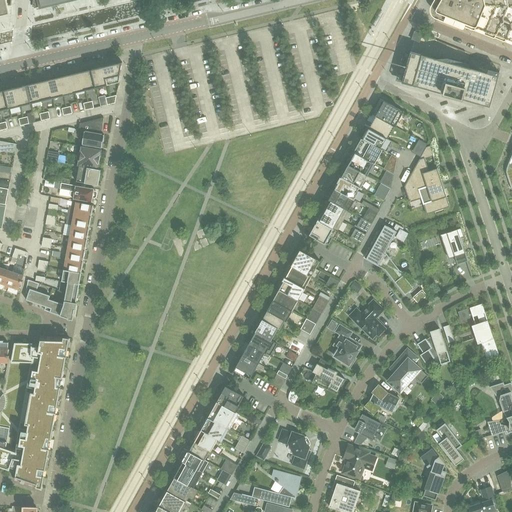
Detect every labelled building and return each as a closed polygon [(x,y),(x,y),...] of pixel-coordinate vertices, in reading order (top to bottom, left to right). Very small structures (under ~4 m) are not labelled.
[(511,0),(441,0),(441,1),(440,1),(440,2),(441,2),(439,7),(438,7),(437,7),(437,8),(437,9),(437,10),(438,11),(461,20),(462,20),(463,20),(473,24),(473,25),(474,25),(511,40),(511,0)] [(426,36),(415,32),(411,39),(419,42),(421,37),(425,39),(426,36)] [(485,106),(497,64),(473,55),(470,68),(469,68),(412,52),(411,51),(411,53),(408,63),(407,64),(406,70),(406,69),(405,71),(406,71),(403,81),(402,82),(404,83),(414,85),(414,86),(416,86),(443,94),(445,95),(445,94),(461,99),(462,100),(462,99),(485,106)] [(122,62),(103,67),(106,79),(120,75),(122,62)] [(103,67),(92,69),(97,88),(108,85),(106,79),(103,67)] [(85,91),(97,88),(92,69),(81,72),(85,91)] [(75,93),(85,91),(81,72),(70,75),(75,93)] [(75,93),(70,75),(59,77),(64,96),(75,93)] [(52,98),(64,96),(59,77),(48,80),(52,98)] [(48,80),(37,83),(41,101),(52,98),(48,80)] [(31,104),(41,101),(37,83),(26,85),(31,104)] [(31,104),(26,85),(16,88),(20,106),(31,104)] [(9,109),(20,106),(16,88),(5,90),(9,109)] [(0,111),(9,109),(5,90),(0,91),(0,111)] [(384,101),(375,116),(395,127),(403,111),(384,101)] [(27,117),(23,118),(25,125),(35,122),(33,115),(27,117)] [(375,116),(369,128),(388,139),(395,127),(375,116)] [(98,130),(101,131),(104,118),(80,123),(78,135),(84,136),(82,144),(102,147),(104,135),(98,133),(98,130)] [(399,145),(388,139),(369,128),(367,131),(366,130),(362,137),(363,137),(363,139),(383,150),(387,152),(390,145),(397,149),(399,145)] [(411,135),(409,140),(416,144),(419,139),(411,135)] [(355,153),(374,163),(375,164),(383,150),(363,139),(362,139),(361,138),(354,151),(355,152),(355,153)] [(419,139),(416,144),(425,149),(426,147),(427,144),(419,139)] [(0,140),(0,152),(4,151),(14,153),(15,144),(0,140)] [(82,146),(80,159),(78,166),(79,166),(98,169),(102,150),(82,146)] [(48,151),(47,160),(58,162),(59,153),(48,151)] [(348,165),(368,176),(374,163),(355,153),(348,165)] [(387,163),(395,168),(397,158),(391,155),(387,163)] [(419,160),(411,174),(417,192),(407,195),(409,202),(421,199),(426,214),(450,207),(437,168),(429,171),(425,158),(419,160)] [(341,177),(361,188),(368,176),(348,165),(341,177)] [(101,170),(98,169),(79,166),(76,182),(98,185),(101,170)] [(384,174),(393,179),(394,174),(386,170),(384,174)] [(361,188),(341,177),(340,177),(339,179),(340,180),(335,189),(354,199),(361,188)] [(56,182),(54,188),(60,189),(59,194),(72,197),(74,197),(73,199),(92,202),(93,198),(95,198),(96,197),(97,193),(96,191),(94,191),(94,189),(61,183),(56,182)] [(355,200),(354,199),(335,189),(329,200),(349,211),(355,200)] [(374,195),(380,199),(384,193),(378,189),(374,195)] [(343,221),(349,211),(329,200),(323,210),(343,221)] [(68,212),(74,213),(92,217),(94,205),(76,202),(72,201),(71,205),(69,205),(68,212)] [(323,210),(318,220),(334,228),(338,231),(343,221),(323,210)] [(92,217),(74,213),(68,212),(66,224),(72,225),(90,228),(92,217)] [(372,223),(363,218),(361,218),(356,227),(367,232),(372,223)] [(334,228),(318,220),(309,235),(325,244),(334,228)] [(366,259),(378,266),(385,270),(405,295),(414,288),(388,256),(385,252),(397,231),(398,232),(396,237),(404,242),(408,233),(406,232),(407,230),(397,224),(394,230),(385,225),(366,259)] [(90,228),(72,225),(70,236),(88,239),(90,228)] [(461,228),(460,228),(455,230),(441,235),(446,251),(447,251),(449,258),(455,256),(457,264),(466,261),(467,261),(463,251),(461,251),(461,246),(463,246),(460,237),(463,237),(463,236),(461,228)] [(355,229),(351,238),(361,243),(366,234),(355,229)] [(86,250),(88,239),(70,236),(68,247),(86,250)] [(84,262),(86,250),(68,247),(66,258),(84,262)] [(293,264),(292,266),(311,276),(316,279),(321,271),(316,268),(320,261),(300,249),(292,263),(293,264)] [(64,270),(81,273),(84,262),(66,258),(64,270)] [(305,288),(311,276),(292,266),(286,277),(305,288)] [(12,271),(1,268),(0,271),(0,288),(3,290),(4,289),(6,289),(7,289),(6,289),(12,271)] [(68,282),(79,284),(81,273),(64,270),(62,281),(68,282)] [(19,288),(21,288),(22,283),(23,281),(22,281),(23,275),(12,271),(6,289),(7,289),(6,289),(8,290),(8,291),(17,294),(19,288)] [(284,281),(279,289),(298,300),(305,288),(286,277),(285,277),(284,277),(285,277),(283,281),(284,281)] [(46,307),(44,310),(51,312),(55,301),(49,299),(50,296),(37,291),(39,283),(28,279),(26,293),(28,294),(26,300),(46,307)] [(354,281),(350,288),(358,293),(362,287),(354,281)] [(79,289),(79,284),(68,282),(65,301),(76,303),(79,289)] [(279,289),(273,300),(292,311),(298,300),(279,289)] [(319,295),(328,301),(330,297),(321,292),(319,295)] [(417,293),(413,297),(418,303),(422,300),(417,293)] [(284,320),(285,320),(287,321),(292,311),(273,300),(267,310),(284,320)] [(76,303),(65,301),(64,304),(55,301),(51,312),(73,320),(76,303)] [(357,309),(350,316),(354,320),(372,338),(377,334),(378,336),(385,328),(375,318),(382,311),(372,301),(361,313),(357,309)] [(499,355),(482,304),(470,308),(473,317),(477,315),(480,323),(472,325),(478,344),(481,343),(487,359),(499,355)] [(322,313),(313,308),(312,308),(306,319),(316,324),(322,313)] [(285,320),(284,320),(267,310),(262,319),(278,328),(280,329),(285,320)] [(271,340),(278,328),(262,319),(256,331),(271,340)] [(306,319),(301,329),(310,334),(316,324),(306,319)] [(333,332),(338,323),(332,319),(327,328),(333,332)] [(334,346),(338,348),(339,349),(334,356),(344,362),(342,363),(350,368),(355,359),(353,358),(358,351),(356,349),(359,344),(348,338),(352,332),(340,325),(336,331),(341,335),(338,339),(334,346)] [(449,325),(443,327),(448,343),(454,341),(449,325)] [(438,357),(441,364),(450,361),(439,328),(430,331),(432,338),(427,341),(426,338),(417,344),(423,353),(420,355),(426,364),(438,357)] [(271,340),(256,331),(254,331),(250,339),(251,340),(249,344),(270,355),(271,356),(277,344),(271,340)] [(19,474),(21,474),(19,480),(36,486),(36,487),(42,488),(50,449),(45,448),(48,439),(51,439),(52,437),(52,438),(54,431),(53,430),(59,396),(60,396),(61,389),(60,389),(61,387),(57,386),(58,377),(62,378),(70,338),(64,337),(64,338),(41,337),(39,347),(38,347),(36,362),(40,363),(39,371),(33,370),(32,377),(32,378),(30,385),(36,386),(35,393),(31,392),(25,424),(29,425),(28,432),(22,431),(21,436),(21,437),(19,445),(25,446),(23,455),(19,474)] [(0,362),(8,363),(8,357),(9,357),(9,355),(10,350),(8,350),(8,342),(0,342),(0,362)] [(36,362),(38,347),(32,346),(33,343),(15,343),(11,362),(36,362)] [(244,353),(243,355),(258,363),(259,364),(263,356),(268,358),(270,355),(249,344),(245,350),(244,349),(243,352),(244,353)] [(286,357),(295,362),(298,355),(289,350),(286,357)] [(249,379),(258,363),(243,355),(234,370),(249,379)] [(428,376),(415,364),(410,360),(406,364),(402,361),(393,370),(395,372),(388,381),(392,385),(391,385),(393,387),(393,386),(400,392),(414,377),(422,383),(428,376)] [(337,374),(338,372),(328,367),(327,369),(318,364),(312,372),(316,374),(312,382),(328,390),(329,387),(337,392),(345,379),(337,374)] [(288,375),(279,370),(277,374),(286,379),(288,375)] [(511,385),(511,382),(504,385),(503,382),(489,387),(499,400),(503,411),(507,417),(501,419),(487,422),(492,436),(505,432),(505,434),(511,431),(511,385)] [(389,395),(387,393),(378,385),(372,392),(373,393),(370,400),(365,406),(373,414),(381,405),(393,412),(400,399),(389,394),(389,395)] [(228,400),(239,405),(244,396),(226,386),(222,392),(230,396),(228,400)] [(222,392),(217,401),(235,411),(239,405),(228,400),(230,396),(222,392)] [(443,397),(438,392),(432,399),(437,404),(443,397)] [(208,417),(229,429),(230,429),(239,413),(235,411),(217,401),(208,417)] [(354,430),(359,433),(354,442),(361,445),(368,437),(372,439),(381,423),(362,413),(354,430)] [(420,413),(412,422),(419,427),(426,418),(420,413)] [(218,439),(221,440),(222,441),(229,429),(208,417),(201,429),(218,439)] [(462,445),(445,423),(436,430),(443,439),(438,443),(455,465),(464,459),(457,449),(462,445)] [(0,440),(7,442),(10,428),(0,426),(0,440)] [(421,442),(422,441),(427,437),(419,427),(415,434),(421,442)] [(195,441),(210,450),(211,451),(218,439),(201,429),(200,431),(199,430),(194,439),(196,440),(195,441)] [(309,446),(310,445),(305,436),(304,437),(304,435),(292,431),(292,433),(283,429),(279,441),(290,445),(288,445),(287,447),(290,452),(291,453),(293,452),(294,454),(295,454),(296,455),(292,464),(304,468),(310,451),(308,451),(309,447),(309,446)] [(244,453),(251,440),(242,436),(235,448),(244,453)] [(0,467),(19,474),(23,455),(6,449),(7,442),(0,440),(0,467)] [(192,447),(189,451),(205,460),(205,459),(206,459),(208,455),(210,450),(195,441),(194,442),(192,446),(192,447)] [(257,456),(264,460),(271,448),(270,445),(266,443),(264,444),(257,456)] [(344,458),(348,459),(343,473),(359,478),(363,466),(372,469),(373,467),(376,457),(375,458),(368,455),(368,452),(349,446),(349,445),(344,458)] [(429,446),(431,450),(421,457),(427,465),(427,466),(428,467),(430,465),(432,468),(426,488),(438,493),(444,474),(443,474),(446,467),(429,446)] [(208,462),(205,460),(189,451),(183,462),(203,472),(208,462)] [(391,458),(388,467),(395,470),(398,460),(391,458)] [(222,469),(232,475),(237,465),(227,460),(222,469)] [(183,462),(175,477),(194,488),(203,472),(183,462)] [(502,492),(511,489),(510,469),(497,476),(502,492)] [(255,488),(253,497),(256,498),(289,507),(292,497),(294,498),(294,499),(295,499),(297,493),(298,490),(301,477),(274,470),(273,473),(272,476),(277,480),(276,481),(278,482),(278,481),(284,485),(279,493),(269,491),(269,490),(266,490),(254,487),(254,488),(255,488)] [(175,477),(167,490),(185,501),(191,504),(191,503),(187,500),(189,497),(193,500),(198,490),(194,488),(175,477)] [(345,511),(353,511),(360,491),(352,488),(337,483),(329,506),(345,511)] [(493,511),(496,511),(494,504),(497,503),(491,486),(481,490),(484,501),(470,506),(469,511),(493,511)] [(210,489),(208,493),(218,499),(220,497),(221,495),(210,489)] [(179,511),(185,501),(167,490),(159,505),(172,511),(179,511)] [(392,491),(391,499),(399,501),(401,492),(392,491)] [(238,493),(236,500),(246,503),(254,505),(256,498),(253,497),(247,496),(238,493)] [(281,511),(283,507),(267,503),(264,511),(281,511)] [(430,511),(432,506),(415,503),(413,511),(430,511)]
